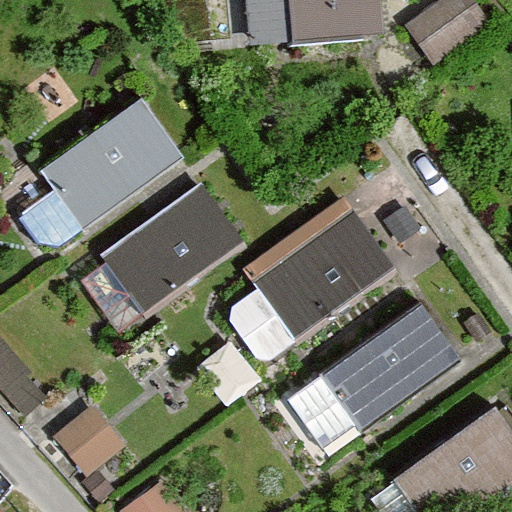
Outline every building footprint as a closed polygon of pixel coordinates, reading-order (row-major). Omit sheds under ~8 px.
[(370,0),(239,0),(243,48),(373,38),(370,0)] [(428,0),(410,13),(438,53),(494,14),(483,0),(428,0)] [(182,159),(141,100),(42,170),(83,229),(182,159)] [(199,185),(101,255),(142,312),(241,242),(199,185)] [(393,265),(345,199),(244,271),(291,337),(393,265)] [(464,359),(421,300),(316,376),(358,435),(464,359)] [(2,326),(0,327),(0,375),(22,405),(47,387),(2,326)] [(200,356),(231,395),(267,367),(236,328),(200,356)] [(483,511),(511,491),(511,432),(493,406),(394,477),(419,511),(483,511)] [(85,407),(47,435),(80,479),(118,451),(85,407)] [(183,511),(160,481),(119,511),(183,511)]
